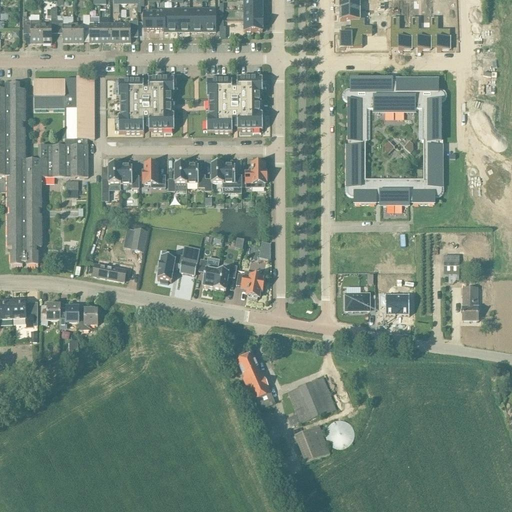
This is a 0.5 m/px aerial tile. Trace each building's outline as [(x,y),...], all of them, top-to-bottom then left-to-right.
[(244,12),(262,12),(262,1),(244,1),(244,12)] [(360,2),(340,2),(340,12),(360,12),(360,3),(360,2)] [(168,11),(164,12),(164,14),(165,14),(165,32),(164,32),(164,34),(168,34),(177,34),(177,11),(168,11)] [(180,11),(177,11),(177,34),(180,34),(190,34),(190,11),(180,11)] [(192,11),(190,11),(190,34),(192,34),(203,34),(202,11),(192,11)] [(203,11),(202,11),(203,34),(204,34),(216,34),(215,11),(203,11)] [(262,12),(244,12),(244,23),(262,22),(262,12)] [(360,12),(340,12),(340,23),(351,23),(351,29),(365,29),(365,28),(365,21),(360,21),(360,12)] [(154,14),(144,14),(144,32),(154,32),(154,14)] [(156,14),(154,14),(154,32),(156,32),(164,32),(165,32),(165,14),(164,14),(156,14)] [(57,36),(63,36),(63,46),(73,45),(73,26),(73,19),(63,20),(63,18),(57,19),(57,22),(57,36)] [(73,26),(73,45),(84,45),(84,41),(89,41),(89,26),(89,18),(83,18),(83,26),(73,26)] [(52,36),(57,36),(57,22),(57,19),(51,19),(51,26),(42,26),(41,26),(41,46),(52,46),(52,36)] [(399,20),(391,20),(391,41),(398,41),(398,52),(411,52),(411,41),(411,32),(410,32),(400,32),(399,20)] [(419,20),(410,20),(410,32),(411,32),(411,41),(418,41),(418,52),(431,52),(431,41),(431,32),(429,32),(419,32),(419,20)] [(438,20),(429,20),(429,32),(431,32),(431,41),(437,41),(437,52),(450,51),(450,32),(438,32),(438,20)] [(41,46),(41,26),(42,26),(42,22),(23,23),(23,37),(31,36),(31,46),(41,46)] [(262,22),(244,23),(244,34),(262,34),(262,31),(263,31),(263,22),(262,22)] [(131,26),(120,26),(120,45),(131,45),(131,39),(138,39),(138,24),(131,24),(131,26)] [(89,26),(89,41),(89,45),(100,45),(100,26),(89,26)] [(100,45),(110,45),(110,26),(100,26),(100,45)] [(110,45),(120,45),(120,26),(110,26),(110,45)] [(351,36),(340,36),(340,49),(362,49),(362,37),(372,37),(372,28),(365,28),(365,29),(351,29),(351,36)] [(75,148),(39,148),(39,163),(25,163),(25,132),(23,132),(23,125),(25,125),(25,93),(20,93),(20,87),(6,87),(6,93),(0,92),(0,179),(0,180),(0,188),(8,188),(8,211),(10,211),(10,218),(8,218),(8,250),(13,250),(13,255),(11,255),(11,268),(23,268),(23,266),(27,266),(27,268),(38,268),(38,255),(36,255),(36,250),(42,250),(41,218),(39,218),(39,211),(41,211),(41,180),(88,180),(88,148),(88,142),(94,142),(94,81),(65,81),(65,82),(34,82),(34,112),(65,112),(65,142),(75,142),(75,148)] [(149,133),(174,133),(174,116),(172,116),(172,110),(169,110),(169,104),(172,104),(172,97),(174,97),(174,81),(148,81),(149,86),(144,86),(144,84),(118,84),(118,100),(121,100),(121,119),(118,119),(118,135),(144,135),(144,130),(149,130),(149,133)] [(263,81),(237,81),(237,86),(232,86),(232,83),(207,83),(207,100),(209,100),(209,106),(212,106),(212,112),(209,112),(209,119),(207,119),(207,135),(232,135),(232,130),(237,130),(237,132),(263,132),(263,116),(260,116),(260,97),(263,97),(263,81)] [(349,94),(347,94),(345,95),(345,97),(344,99),(345,101),(346,102),(348,103),(348,143),(349,143),(349,148),(346,148),(346,189),(347,189),(347,191),(347,193),(348,195),(349,197),(350,198),(352,198),(353,198),(354,198),(354,207),(376,207),(376,203),(380,203),(380,208),(409,208),(409,203),(413,203),(413,207),(434,207),(434,198),(436,198),(438,198),(439,197),(440,197),(440,196),(441,195),(441,193),(441,191),(441,189),(442,189),(442,157),(442,148),(438,148),(438,144),(441,144),(441,103),(442,102),(444,101),(444,99),(444,97),(443,95),(442,94),(440,94),(438,94),(438,81),(397,81),(397,84),(392,84),(392,81),(390,81),(351,81),(351,94),(349,94)] [(265,173),(265,167),(263,167),(263,164),(253,164),(253,167),(252,167),(252,172),(252,174),(252,178),(247,178),(247,176),(246,176),(246,190),(265,190),(265,184),(266,184),(266,173),(265,173)] [(121,187),(121,168),(119,168),(119,165),(110,165),(110,168),(108,168),(109,182),(102,182),(102,194),(109,194),(109,193),(121,193),(121,187)] [(146,167),(145,167),(145,174),(143,174),(143,186),(145,186),(145,187),(151,187),(151,190),(165,190),(165,178),(158,178),(157,167),(156,167),(156,165),(146,165),(146,167)] [(187,186),(187,168),(187,167),(186,167),(186,165),(176,165),(176,167),(175,167),(175,182),(168,182),(168,194),(175,194),(175,186),(187,186)] [(212,186),(223,186),(223,168),(224,168),(224,167),(222,167),(222,165),(213,165),(213,167),(211,167),(211,182),(205,182),(205,190),(205,194),(212,194),(212,186)] [(235,178),(235,167),(224,168),(223,168),(223,186),(223,190),(242,190),(242,178),(235,178)] [(121,168),(121,187),(132,187),(132,191),(139,190),(139,179),(132,179),(132,168),(121,168)] [(187,168),(187,186),(199,186),(199,190),(205,190),(205,182),(205,178),(199,178),(198,168),(187,168)] [(79,199),(78,183),(67,183),(67,199),(79,199)] [(131,252),(143,254),(147,235),(135,232),(131,252)] [(158,242),(178,247),(180,236),(161,232),(158,242)] [(348,246),(340,246),(340,271),(349,271),(349,263),(359,263),(359,239),(348,239),(348,246)] [(370,239),(359,239),(359,263),(370,263),(370,271),(378,271),(378,253),(370,253),(370,239)] [(385,253),(378,253),(378,271),(386,271),(386,263),(396,263),(396,239),(385,239),(385,253)] [(408,239),(396,239),(396,263),(407,262),(407,271),(415,271),(415,252),(408,252),(408,239)] [(271,261),(272,245),(261,244),(261,261),(271,261)] [(159,275),(157,282),(160,283),(160,285),(168,286),(168,284),(171,285),(174,270),(180,272),(180,275),(195,278),(199,258),(183,256),(183,259),(176,258),(176,257),(163,254),(160,267),(159,267),(158,275),(159,275)] [(443,257),(444,277),(460,276),(459,257),(443,257)] [(214,292),(218,271),(206,268),(207,264),(201,262),(199,274),(205,275),(202,289),(214,291),(214,292)] [(124,284),(125,279),(130,280),(133,270),(127,269),(126,273),(95,266),(93,278),(124,284)] [(218,271),(214,292),(215,292),(214,294),(224,296),(224,294),(226,294),(228,280),(235,281),(237,269),(230,268),(229,273),(218,271)] [(243,286),(244,286),(249,287),(248,290),(248,293),(247,298),(248,298),(248,300),(257,302),(258,300),(259,300),(260,294),(262,294),(264,282),(262,282),(263,277),(245,274),(243,286)] [(462,290),(462,309),(462,324),(478,324),(478,309),(478,290),(462,290)] [(369,297),(345,297),(345,305),(345,314),(369,313),(369,297)] [(386,298),(380,298),(380,310),(385,310),(385,318),(386,318),(408,318),(409,318),(409,298),(386,298)] [(0,330),(1,331),(0,322),(12,322),(11,303),(0,304),(0,330)] [(11,303),(12,322),(26,321),(26,329),(38,329),(38,316),(26,317),(25,303),(11,303)] [(59,323),(60,323),(60,310),(60,307),(47,307),(47,308),(41,308),(41,328),(48,328),(48,323),(59,323)] [(66,310),(60,310),(60,323),(59,323),(59,330),(67,330),(67,325),(78,325),(78,316),(79,316),(79,309),(66,309),(66,310)] [(98,333),(98,328),(98,312),(84,312),(84,316),(79,316),(78,316),(78,325),(78,333),(90,333),(90,328),(94,328),(95,333),(98,333)] [(78,343),(70,343),(69,355),(78,349),(78,343)] [(253,405),(254,404),(257,414),(276,406),(272,396),(262,373),(260,374),(252,356),(237,363),(245,380),(242,381),(253,405)] [(287,395),(296,417),(288,420),(291,427),(296,425),(297,428),(300,427),(336,413),(324,380),(287,395)] [(342,420),(323,435),(338,454),(357,438),(342,420)] [(306,466),(331,456),(319,428),(294,438),(306,466)]
